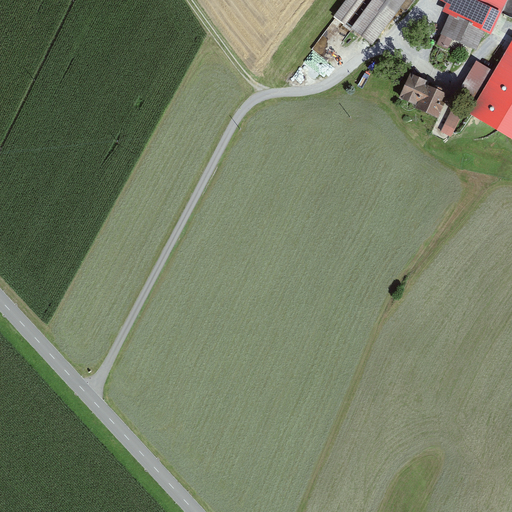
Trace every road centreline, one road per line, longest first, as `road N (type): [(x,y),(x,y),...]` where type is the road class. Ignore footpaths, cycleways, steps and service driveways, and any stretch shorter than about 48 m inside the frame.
road 1 (track): [(87,394),(245,107),(263,95),(322,88),(388,40)]
road 2 (tertiary): [(0,299),(195,511)]
road 3 (track): [(511,31),(448,78),(388,40)]
road 4 (track): [(189,0),(263,95)]
